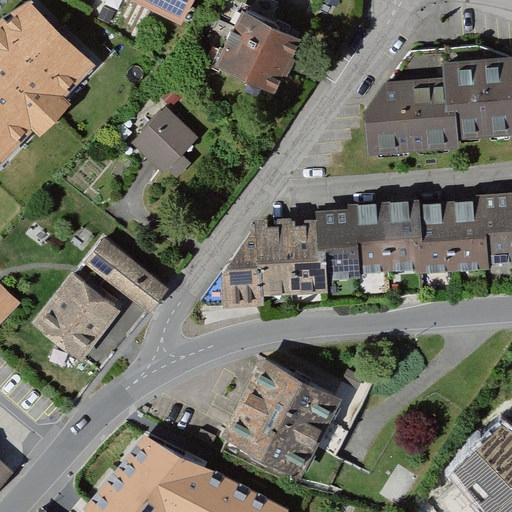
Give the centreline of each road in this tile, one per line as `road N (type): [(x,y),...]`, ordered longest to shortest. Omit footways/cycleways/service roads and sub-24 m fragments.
road 1 (residential): [(151,370),(271,331),(511,309)]
road 2 (residential): [(256,193),(511,173)]
road 3 (residential): [(256,193),(334,102),(398,0)]
road 4 (residential): [(151,370),(168,321),(256,193)]
road 5 (residential): [(58,462),(151,370)]
